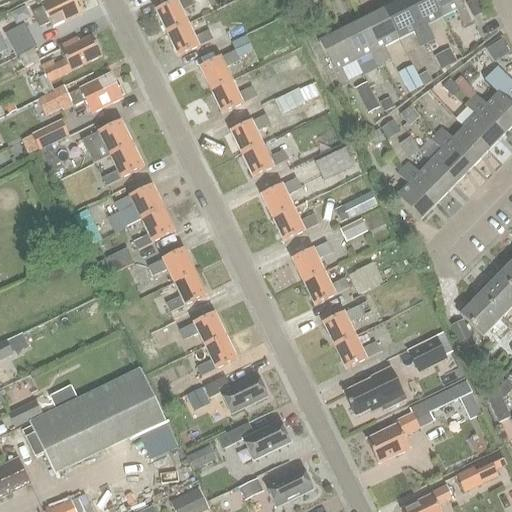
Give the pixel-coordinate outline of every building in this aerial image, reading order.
[(42,10),(34,14),(41,30),(51,25),(54,31),(83,16),(74,0),(54,0),(43,6),(41,7),(42,10)] [(194,0),(185,0),(158,13),(169,36),(189,27),(183,14),(198,7),(194,0)] [(429,29),(442,22),(431,0),(410,0),(406,3),(428,45),(435,41),(429,29)] [(464,27),(471,24),(458,0),(431,0),(442,22),(457,14),(464,27)] [(476,0),(466,6),(474,20),(486,14),(478,0),(476,0)] [(421,49),(428,45),(406,3),(384,14),(400,44),(414,36),(421,49)] [(385,51),(400,44),(384,14),(363,25),(385,67),(391,64),(385,51)] [(377,71),(385,67),(363,25),(341,36),(357,65),(371,58),(377,71)] [(23,26),(4,35),(16,58),(34,48),(23,26)] [(189,27),(169,36),(180,59),(215,42),(211,33),(210,32),(195,40),(189,27)] [(342,73),(357,65),(341,36),(319,47),(341,89),(349,86),(342,73)] [(94,38),(80,45),(78,41),(60,50),(66,62),(56,68),(54,63),(43,69),(51,85),(104,59),(94,38)] [(450,50),(434,58),(441,72),(456,64),(450,50)] [(25,71),(40,63),(34,51),(19,59),(25,71)] [(237,53),(202,70),(213,93),(232,84),(226,71),(242,63),(240,60),(237,53)] [(511,83),(497,69),(484,82),(498,95),(511,108),(511,83)] [(427,74),(419,78),(424,88),(432,84),(427,74)] [(113,77),(70,98),(73,105),(75,109),(86,103),(92,116),(125,101),(113,77)] [(405,83),(403,85),(408,96),(410,95),(423,89),(417,77),(405,83)] [(450,81),(442,89),(452,98),(459,90),(450,81)] [(232,84),(213,93),(224,116),(259,99),(254,89),(238,97),(232,84)] [(369,89),(357,95),(368,116),(380,110),(369,89)] [(66,90),(56,94),(63,110),(73,105),(70,98),(66,90)] [(300,91),(276,102),(282,116),(306,104),(300,91)] [(56,94),(40,102),(47,117),(63,110),(56,94)] [(475,97),(470,103),(506,137),(511,130),(511,108),(498,95),(486,107),(475,97)] [(380,105),(385,114),(395,109),(390,99),(380,105)] [(11,104),(6,107),(10,116),(18,112),(13,103),(11,104)] [(489,154),(506,137),(470,103),(465,108),(475,119),(465,130),(489,154)] [(411,108),(400,117),(407,125),(417,116),(411,108)] [(267,117),(232,134),(243,157),(263,147),(257,134),(272,127),(267,117)] [(38,153),(68,138),(61,122),(30,136),(31,138),(38,153)] [(401,134),(393,123),(381,131),(389,142),(401,134)] [(100,134),(83,142),(95,166),(112,158),(134,147),(122,124),(100,135),(100,134)] [(473,172),(489,154),(465,130),(453,142),(442,132),(437,137),(473,172)] [(375,149),(386,143),(380,131),(369,137),(375,149)] [(456,189),(473,172),(437,137),(432,143),(443,153),(431,166),(456,189)] [(31,138),(23,142),(30,157),(38,153),(31,138)] [(119,172),(103,180),(108,190),(123,182),(123,181),(145,171),(134,147),(112,158),(119,172)] [(263,147),(243,157),(255,180),(290,163),(285,153),(270,160),(263,147)] [(346,150),(316,165),(325,182),(354,168),(346,150)] [(440,206),(456,189),(431,166),(420,178),(409,167),(404,173),(440,206)] [(423,225),(440,206),(404,173),(399,178),(410,189),(398,201),(423,225)] [(298,181),(264,198),(275,221),(294,211),(288,198),(303,191),(298,181)] [(131,198),(116,206),(120,215),(136,208),(143,222),(165,211),(153,188),(132,199),(131,198)] [(372,194),(343,209),(349,222),(378,207),(372,194)] [(150,237),(134,244),(139,254),(155,246),(155,245),(176,235),(165,211),(143,222),(150,237)] [(294,211),(275,221),(286,244),(320,227),(315,217),(300,224),(294,211)] [(363,221),(342,232),(348,244),(369,234),(363,221)] [(329,245),(294,262),(305,285),(325,275),(319,262),(334,255),(329,245)] [(119,273),(135,266),(128,252),(106,262),(99,265),(96,266),(103,280),(119,273)] [(185,252),(149,270),(154,279),(169,272),(176,285),(196,275),(185,252)] [(363,282),(359,284),(363,294),(386,283),(377,262),(358,270),(363,282)] [(511,264),(507,270),(503,267),(495,276),(498,279),(499,279),(511,291),(511,264)] [(182,298),(167,305),(172,315),(207,298),(196,275),(176,285),(182,298)] [(325,275),(305,285),(316,308),(351,291),(346,281),(331,288),(325,275)] [(502,320),(511,310),(511,291),(499,279),(498,279),(488,290),(485,286),(476,295),(479,298),(480,298),(502,320)] [(483,340),(502,320),(480,298),(479,298),(469,309),(466,306),(457,314),(483,340)] [(360,309),(325,326),(337,350),(357,341),(350,326),(365,319),(360,309)] [(163,314),(133,328),(153,370),(168,363),(154,333),(168,326),(163,314)] [(215,316),(181,333),(186,343),(201,336),(207,349),(227,339),(215,316)] [(463,322),(451,328),(463,353),(475,348),(463,322)] [(213,362),(198,369),(203,379),(238,362),(227,339),(207,349),(213,362)] [(428,371),(447,361),(436,340),(408,354),(415,366),(424,362),(428,371)] [(357,341),(337,350),(347,372),(382,355),(377,344),(362,352),(357,341)] [(5,343),(0,345),(0,363),(12,358),(10,355),(8,349),(5,344),(5,343)] [(43,418),(31,424),(33,429),(46,455),(56,478),(143,435),(166,425),(167,424),(141,371),(78,402),(56,412),(43,418)] [(375,381),(345,395),(357,419),(372,411),(373,414),(381,410),(383,414),(407,402),(398,385),(392,371),(375,380),(375,381)] [(259,377),(233,390),(227,379),(205,389),(211,401),(222,395),(232,417),(269,399),(259,377)] [(505,383),(488,402),(499,426),(511,420),(502,403),(511,392),(511,389),(506,384),(505,383)] [(399,428),(368,442),(380,467),(411,451),(405,438),(420,431),(434,424),(431,416),(460,402),(462,401),(467,398),(472,396),(466,384),(456,388),(427,403),(426,402),(410,410),(414,416),(397,424),(399,428)] [(71,388),(49,398),(56,412),(77,402),(71,388)] [(190,396),(186,398),(194,414),(210,406),(202,390),(190,396)] [(35,403),(8,416),(15,430),(30,423),(42,417),(35,403)] [(282,424),(255,437),(250,425),(228,436),(234,447),(245,442),(255,463),(292,445),(282,424)] [(33,429),(22,434),(24,437),(34,459),(35,460),(46,455),(33,429)] [(212,450),(188,460),(193,473),(210,466),(217,463),(212,450)] [(496,473),(496,472),(490,460),(456,476),(462,489),(466,496),(500,479),(496,473)] [(0,501),(32,486),(20,461),(0,470),(0,501)] [(315,492),(304,470),(267,488),(278,510),(315,492)] [(244,488),(240,490),(244,499),(262,491),(257,482),(244,488)] [(455,501),(454,500),(448,489),(432,496),(433,498),(403,511),(441,511),(440,509),(455,501)] [(198,490),(170,505),(173,511),(208,511),(209,511),(198,490)] [(74,511),(71,503),(49,511),(74,511)]
